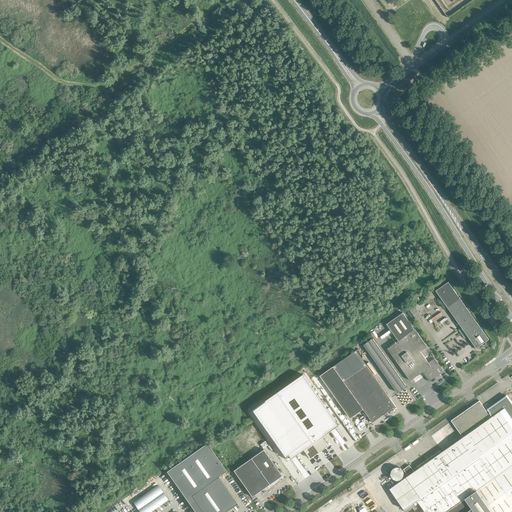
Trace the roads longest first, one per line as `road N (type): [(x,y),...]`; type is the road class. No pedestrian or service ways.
road 1 (unclassified): [(287,511),(495,364)]
road 2 (secondary): [(372,114),(511,318)]
road 3 (secondary): [(511,297),(380,109)]
